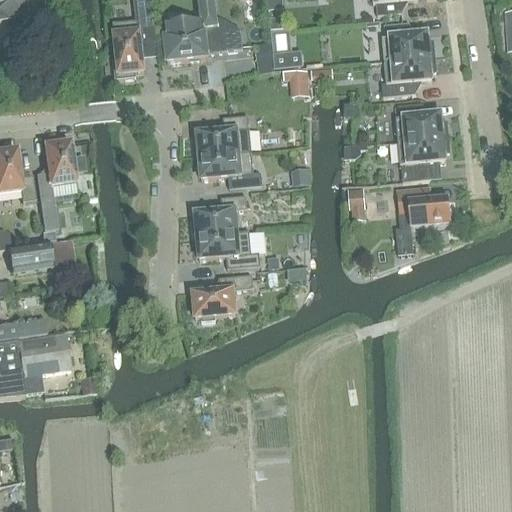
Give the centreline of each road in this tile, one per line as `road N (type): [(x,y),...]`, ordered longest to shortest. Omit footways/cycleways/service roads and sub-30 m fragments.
road 1 (residential): [(167,318),(161,121),(123,112),(0,123)]
road 2 (residential): [(495,191),(471,0)]
